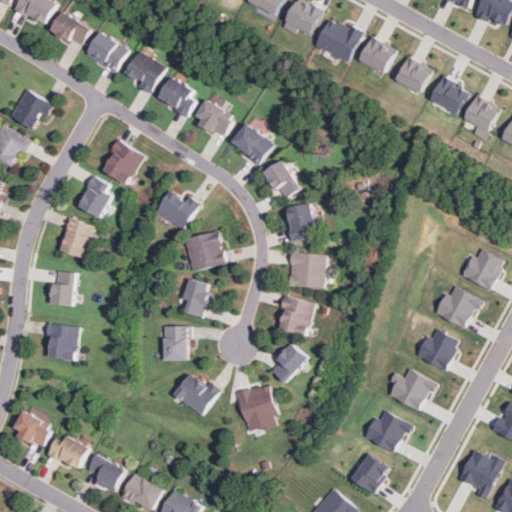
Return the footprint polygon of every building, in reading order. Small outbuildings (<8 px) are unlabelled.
[(23,0),(19,8),(48,24),(60,3),(54,0),(23,0)] [(252,0),(252,1),(280,14),(286,0),(252,0)] [(300,28),(314,35),(327,8),(309,0),(299,0),(287,27),(298,32),(300,28)] [(455,0),(473,8),(476,0),(455,0)] [(511,0),(486,0),(479,14),(493,21),(495,17),(511,25),(511,0)] [(94,27),(65,11),(55,30),(84,46),(94,27)] [(318,46),(352,61),(366,31),(332,16),(318,46)] [(90,54),(118,70),(132,48),(103,31),(90,54)] [(388,72),(399,46),(372,36),(362,62),(388,72)] [(154,91),(169,66),(143,49),(127,75),(154,91)] [(423,92),(436,68),(410,55),(397,79),(423,92)] [(189,114),(202,93),(175,76),(162,97),(189,114)] [(472,89),(444,76),(432,103),(459,116),(472,89)] [(55,103),(30,88),(14,115),(39,130),(55,103)] [(504,106),(479,93),(462,125),(487,138),(504,106)] [(238,117),(210,99),(198,118),(226,136),(238,117)] [(277,142),(249,122),(234,143),(262,163),(277,142)] [(0,158),(18,167),(33,137),(5,123),(0,133),(0,158)] [(147,155),(122,139),(104,168),(129,184),(147,155)] [(303,188),(287,159),(268,170),(284,199),(303,188)] [(81,206),(102,216),(117,186),(96,175),(81,206)] [(0,205),(9,183),(0,179),(0,205)] [(192,195),(190,199),(175,189),(161,211),(186,228),(203,203),(192,195)] [(296,240),(314,237),(312,229),(318,228),(314,203),(290,207),(296,240)] [(86,257),(97,225),(73,217),(61,249),(86,257)] [(223,231),(190,236),(195,269),(228,264),(223,231)] [(493,289),(509,259),(484,247),(478,257),(468,252),(463,261),(469,264),(464,274),(493,289)] [(292,285),(327,287),(329,254),(294,251),(292,285)] [(80,272),(60,270),(55,303),(75,306),(80,272)] [(216,284),(194,278),(185,311),(207,317),(216,284)] [(478,306),(482,309),(487,300),(457,284),(452,294),(448,292),(437,312),(467,327),(478,306)] [(310,335),(317,302),(288,295),(281,328),(310,335)] [(79,359),(82,326),(52,323),(49,356),(79,359)] [(168,359),(192,359),(192,325),(168,325),(168,359)] [(464,340),(440,327),(435,337),(424,332),(417,345),(423,348),(420,354),(448,369),(464,340)] [(311,357),(295,343),(273,368),(289,382),(311,357)] [(392,395),(422,409),(431,390),(437,393),(442,381),(412,367),(408,376),(397,371),(393,380),(398,383),(392,395)] [(178,393),(204,414),(222,392),(196,371),(178,393)] [(240,393),(250,424),(281,414),(271,383),(240,393)] [(511,400),(497,429),(511,436),(511,400)] [(46,445),(56,425),(25,409),(15,429),(46,445)] [(407,430),(413,433),(418,422),(387,410),(383,419),(377,416),(369,437),(399,450),(407,430)] [(93,446),(63,431),(52,453),(82,468),(93,446)] [(509,459),(479,445),(463,478),(483,487),(480,493),(491,498),(509,459)] [(101,475),(98,480),(118,490),(130,468),(100,452),(91,469),(101,475)] [(356,480),(379,492),(394,465),(371,453),(356,480)] [(167,488),(138,471),(125,493),(155,510),(167,488)] [(511,511),(511,480),(498,506),(510,511),(511,511)] [(358,511),(362,508),(336,487),(315,511),(358,511)] [(163,511),(201,511),(206,503),(175,489),(163,511)]
